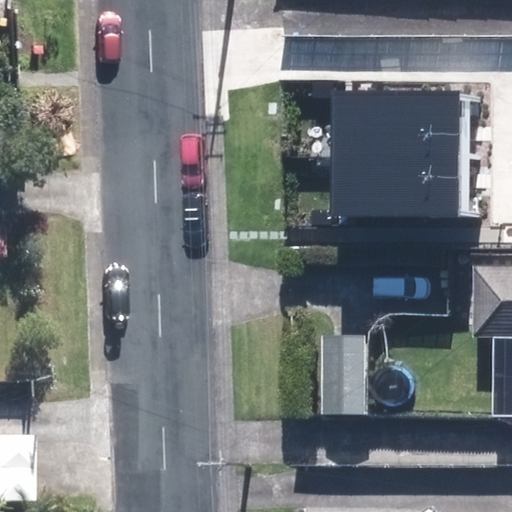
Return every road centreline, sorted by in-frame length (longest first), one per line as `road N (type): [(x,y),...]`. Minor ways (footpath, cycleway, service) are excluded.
road 1 (residential): [(166,511),(147,0)]
road 2 (unknown): [(211,48),(511,42)]
